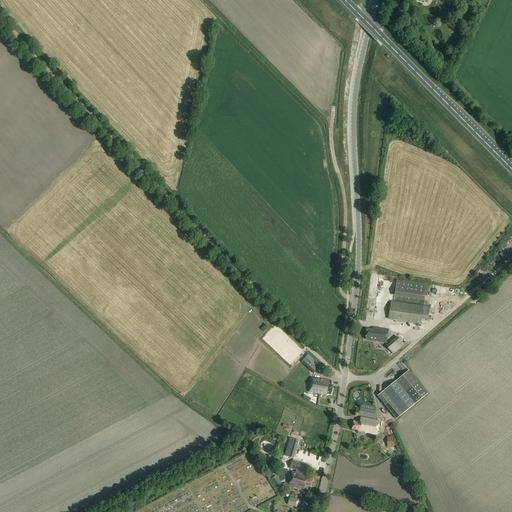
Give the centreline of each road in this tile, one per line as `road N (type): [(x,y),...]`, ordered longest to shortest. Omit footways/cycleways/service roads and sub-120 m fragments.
road 1 (track): [(344,378),(0,15)]
road 2 (tertiary): [(344,378),(358,262),(354,97),(375,0)]
road 3 (trunk): [(511,169),(344,0)]
road 4 (unclassified): [(344,378),(368,378),(386,367),(511,257)]
road 5 (track): [(355,301),(341,293),(345,212),(337,167)]
road 6 (tertiary): [(316,511),(344,378)]
